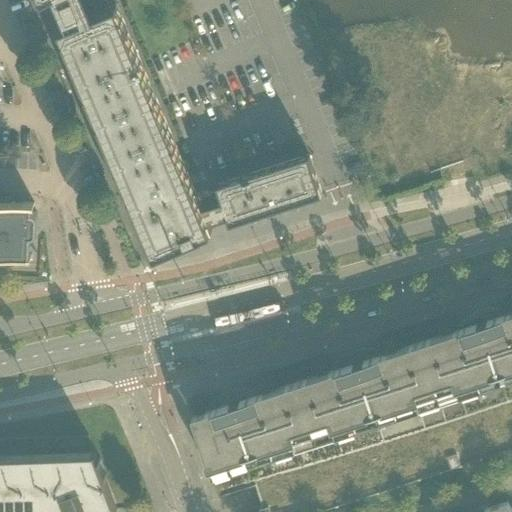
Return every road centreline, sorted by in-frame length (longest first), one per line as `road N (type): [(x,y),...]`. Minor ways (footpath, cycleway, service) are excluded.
road 1 (secondary): [(511,201),(0,330)]
road 2 (secondary): [(111,368),(511,261)]
